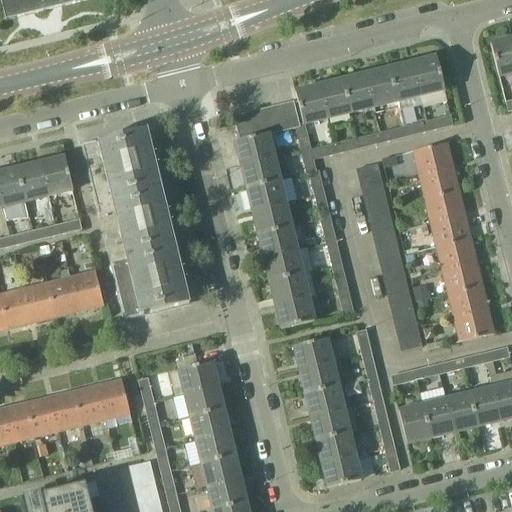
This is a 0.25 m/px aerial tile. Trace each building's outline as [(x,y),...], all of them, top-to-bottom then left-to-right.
[(0,0),(0,2),(4,21),(25,16),(58,8),(90,0),(0,0)] [(500,78),(511,75),(511,40),(491,45),(499,78),(500,78)] [(413,64),(421,97),(444,92),(436,58),(413,64)] [(413,64),(389,70),(397,103),(421,97),(413,64)] [(389,70),(366,75),(374,109),(397,103),(389,70)] [(342,81),(350,114),(374,109),(366,75),(342,81)] [(342,81),(319,87),(327,120),(350,114),(342,81)] [(319,87),(295,93),(303,126),(305,126),(327,120),(319,87)] [(296,130),(295,129),(300,128),(299,127),(294,103),(282,106),(288,132),(296,130)] [(276,134),(288,132),(282,106),(270,109),(276,134)] [(258,112),(264,136),(268,135),(269,136),(276,134),(270,109),(258,112)] [(252,139),(264,136),(258,112),(246,115),(252,139)] [(252,139),(246,115),(234,117),(240,142),(252,139)] [(427,123),(429,132),(452,127),(450,117),(448,117),(427,123)] [(427,123),(403,128),(406,138),(429,132),(427,123)] [(295,129),(296,130),(300,152),(310,150),(305,126),(303,126),(299,127),(300,128),(295,129)] [(403,128),(380,134),(382,144),(406,138),(403,128)] [(115,212),(125,254),(121,255),(123,261),(111,264),(125,321),(141,317),(189,305),(146,131),(81,147),(99,216),(115,212)] [(359,150),(382,144),(380,134),(356,140),(359,150)] [(268,135),(264,136),(252,139),(240,142),(235,143),(241,167),(274,158),(269,136),(268,135)] [(356,140),(333,145),(335,155),(350,152),(359,150),(356,140)] [(333,145),(311,151),(313,161),(335,155),(333,145)] [(418,177),(453,169),(447,145),(413,153),(418,177)] [(306,176),(308,176),(316,174),(313,161),(311,151),(310,150),(300,152),(306,176)] [(275,158),(274,158),(241,167),(247,190),(280,182),(291,179),(285,156),(275,158)] [(395,157),(381,161),(382,162),(384,170),(397,166),(395,157)] [(49,198),(73,192),(65,159),(41,165),(49,198)] [(26,204),(49,198),(41,165),(34,166),(18,170),(26,204)] [(356,172),(359,183),(380,178),(377,167),(356,172)] [(418,177),(424,201),(459,192),(453,169),(418,177)] [(26,204),(18,170),(0,174),(0,200),(2,209),(5,223),(29,217),(26,204)] [(308,176),(314,199),(324,196),(319,173),(316,174),(308,176)] [(361,195),(383,189),(380,178),(359,183),(361,195)] [(280,182),(247,190),(252,214),(286,205),(296,203),(291,179),(280,182)] [(361,195),(364,204),(385,199),(383,189),(361,195)] [(430,225),(465,216),(459,192),(424,201),(430,225)] [(314,199),(320,222),(330,220),(324,196),(314,199)] [(367,215),(388,210),(385,199),(364,204),(367,215)] [(252,214),(258,237),(292,229),(286,205),(252,214)] [(367,215),(369,226),(391,221),(388,210),(367,215)] [(430,225),(436,249),(470,240),(465,216),(430,225)] [(320,222),(325,246),(336,243),(330,220),(320,222)] [(79,221),(56,227),(59,237),(82,231),(79,221)] [(369,226),(372,237),(393,232),(391,221),(369,226)] [(33,232),(35,243),(59,237),(56,227),(33,232)] [(297,252),(292,229),(258,237),(264,261),(297,252)] [(33,232),(9,238),(12,248),(35,243),(33,232)] [(372,237),(375,248),(396,242),(393,232),(372,237)] [(0,240),(0,251),(12,248),(9,238),(0,240)] [(436,249),(442,273),(476,264),(470,240),(436,249)] [(375,248),(377,258),(399,253),(396,242),(375,248)] [(325,246),(331,269),(342,267),(336,243),(325,246)] [(303,276),(297,252),(264,261),(270,284),(303,276)] [(377,258),(380,269),(401,264),(399,253),(377,258)] [(380,269),(382,280),(404,275),(401,264),(380,269)] [(482,288),(476,264),(442,273),(448,296),(482,288)] [(331,269),(337,293),(347,290),(342,267),(331,269)] [(95,273),(71,279),(80,314),(104,308),(95,273)] [(407,286),(404,275),(382,280),(385,291),(407,286)] [(309,300),(303,276),(270,284),(275,308),(309,300)] [(47,285),(56,320),(80,314),(71,279),(47,285)] [(47,285),(23,290),(32,326),(56,320),(47,285)] [(385,291),(388,302),(409,296),(407,286),(385,291)] [(448,296),(454,320),(488,312),(482,288),(448,296)] [(0,296),(0,298),(8,332),(32,326),(23,290),(0,296)] [(337,293),(342,315),(353,312),(347,290),(337,293)] [(425,290),(414,293),(416,303),(428,301),(430,300),(428,292),(426,292),(425,290)] [(388,302),(390,312),(412,307),(409,296),(388,302)] [(0,298),(0,333),(8,332),(0,298)] [(309,300),(275,308),(281,331),(315,323),(309,300)] [(419,311),(428,309),(426,302),(417,304),(419,311)] [(390,312),(393,323),(415,318),(412,307),(390,312)] [(454,320),(459,344),(494,336),(488,312),(454,320)] [(393,323),(396,334),(417,329),(415,318),(393,323)] [(396,334),(398,345),(420,339),(417,329),(396,334)] [(355,332),(361,356),(371,353),(365,330),(355,332)] [(422,350),(420,339),(398,345),(401,356),(422,350)] [(334,350),(329,351),(326,340),(293,348),(299,371),(332,363),(337,362),(334,350)] [(507,349),(484,355),(487,364),(509,359),(507,349)] [(367,379),(377,377),(371,353),(361,356),(367,379)] [(463,370),(487,364),(484,355),(461,360),(463,370)] [(440,376),(463,370),(461,360),(437,366),(440,376)] [(299,371),(305,395),(338,387),(335,377),(342,376),(340,362),(337,363),(337,362),(332,363),(299,371)] [(212,364),(179,372),(185,395),(218,387),(212,364)] [(416,382),(440,376),(437,366),(414,372),(416,382)] [(416,382),(414,372),(391,377),(393,387),(416,382)] [(367,379),(373,403),(383,401),(377,377),(367,379)] [(139,382),(144,405),(154,403),(148,380),(139,382)] [(122,382),(98,388),(106,422),(130,416),(122,382)] [(511,384),(493,389),(501,423),(511,420),(511,384)] [(218,387),(185,395),(191,419),(224,411),(218,387)] [(310,418),(343,410),(338,387),(305,395),(310,418)] [(82,428),(106,422),(98,388),(74,394),(82,428)] [(493,389),(469,395),(477,429),(501,423),(493,389)] [(82,428),(74,394),(50,400),(58,434),(82,428)] [(446,401),(454,434),(477,429),(469,395),(446,401)] [(34,439),(58,434),(50,400),(26,406),(34,439)] [(379,427),(389,424),(383,401),(373,403),(379,427)] [(446,401),(422,407),(430,440),(454,434),(446,401)] [(159,427),(154,403),(144,405),(150,429),(159,427)] [(34,439),(26,406),(2,411),(10,445),(34,439)] [(399,412),(407,446),(430,440),(422,407),(399,412)] [(349,434),(343,410),(310,418),(316,442),(349,434)] [(0,447),(10,445),(2,411),(0,411),(0,447)] [(224,411),(191,419),(196,442),(229,435),(224,411)] [(380,432),(384,450),(394,448),(389,424),(379,427),(380,432)] [(165,450),(159,427),(150,429),(156,452),(165,450)] [(316,442),(322,466),(355,457),(349,434),(316,442)] [(229,435),(196,442),(202,466),(235,458),(229,435)] [(44,447),(37,449),(39,458),(47,456),(44,447)] [(400,471),(394,448),(384,450),(386,459),(378,461),(381,473),(389,471),(390,474),(400,471)] [(165,450),(156,452),(161,476),(171,474),(165,450)] [(361,481),(355,457),(322,466),(328,489),(361,481)] [(235,458),(202,466),(207,489),(241,482),(235,458)] [(132,480),(153,475),(150,464),(129,469),(132,480)] [(176,497),(171,474),(161,476),(167,499),(176,497)] [(132,480),(135,491),(156,486),(153,475),(132,480)] [(212,511),(217,511),(246,505),(241,482),(207,489),(209,497),(212,508),(212,511)] [(91,511),(85,486),(37,497),(40,511),(91,511)] [(156,486),(135,491),(137,501),(158,496),(156,486)] [(137,501),(139,511),(141,511),(161,507),(158,496),(137,501)] [(180,511),(176,497),(167,499),(170,511),(180,511)]
